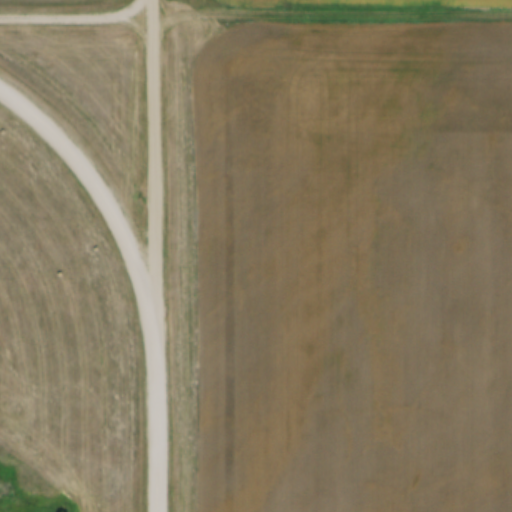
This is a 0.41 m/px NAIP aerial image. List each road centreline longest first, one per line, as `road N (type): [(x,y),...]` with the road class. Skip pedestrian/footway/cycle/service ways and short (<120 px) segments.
road 1 (track): [(155,15),(511,13)]
road 2 (residential): [(156,307),(106,197),(56,135),(0,88)]
road 3 (residential): [(155,511),(156,307)]
